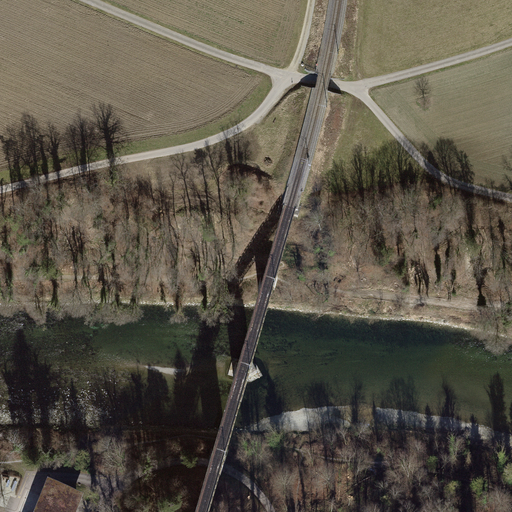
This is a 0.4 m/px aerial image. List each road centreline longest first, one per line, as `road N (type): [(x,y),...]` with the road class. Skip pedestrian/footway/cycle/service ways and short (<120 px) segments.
road 1 (unclassified): [(287,77),(252,119),(217,138),(0,190)]
road 2 (unclassified): [(511,197),(430,169),(363,88),(287,77)]
road 3 (unclassified): [(287,77),(90,0)]
road 4 (unclassified): [(273,511),(242,478),(199,462),(137,471),(99,511)]
road 5 (track): [(363,88),(511,41)]
